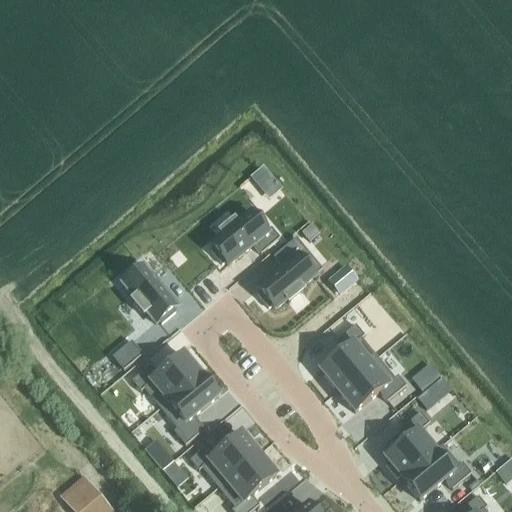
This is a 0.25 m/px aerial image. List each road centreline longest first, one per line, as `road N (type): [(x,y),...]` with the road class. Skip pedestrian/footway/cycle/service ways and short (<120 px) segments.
road 1 (residential): [(328,463),(319,426),(225,307),(195,332),(289,451)]
road 2 (residential): [(172,511),(9,329)]
